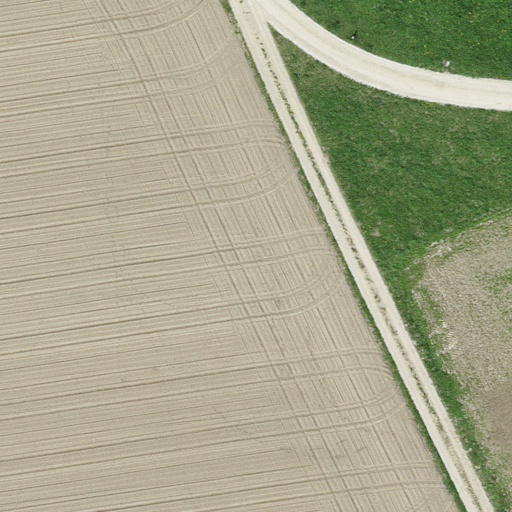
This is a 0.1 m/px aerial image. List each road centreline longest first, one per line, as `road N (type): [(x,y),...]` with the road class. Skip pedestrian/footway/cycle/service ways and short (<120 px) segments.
road 1 (track): [(238,0),(476,511)]
road 2 (track): [(511,97),(392,76),(327,47),(265,0)]
